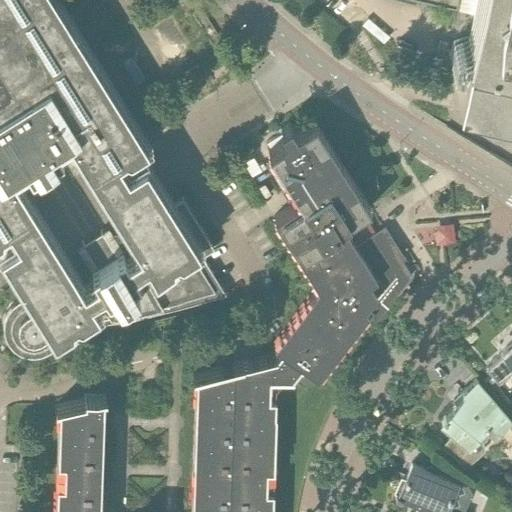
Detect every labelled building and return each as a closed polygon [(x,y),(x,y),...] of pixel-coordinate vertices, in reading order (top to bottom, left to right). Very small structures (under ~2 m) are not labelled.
[(474,0),(460,63),(456,82),(456,83),(458,83),(456,89),(511,102),(511,118),(510,126),(511,126),(511,0),(414,0),(459,10),(461,0),(474,0)] [(317,286),(273,343),(279,348),(301,364),(317,376),(367,311),(376,318),(399,289),(410,274),(401,259),(405,256),(392,236),(375,247),(367,235),(355,243),(342,222),(348,218),(349,221),(370,208),(314,119),(295,131),(289,121),(280,127),(286,137),(268,148),(301,202),(295,206),(294,204),(274,216),(317,286)] [(502,352),(485,368),(498,383),(511,371),(511,341),(501,351),(502,352)] [(99,511),(103,396),(105,395),(105,393),(96,395),(84,395),(84,398),(55,405),(55,407),(59,406),(55,511),(270,511),(275,384),(281,376),(292,377),(292,374),(301,364),(279,348),(275,354),(192,373),(193,375),(195,374),(191,511),(99,511)] [(495,436),(509,418),(490,394),(477,379),(459,395),(461,397),(446,416),(445,416),(443,418),(444,419),(441,422),(455,434),(444,448),(448,452),(449,451),(465,468),(477,456),(464,446),(484,427),(495,436)] [(420,502),(415,511),(463,511),(464,511),(471,493),(469,486),(429,469),(411,462),(405,477),(406,478),(399,493),(396,491),(394,495),(400,498),(401,494),(420,502)]
